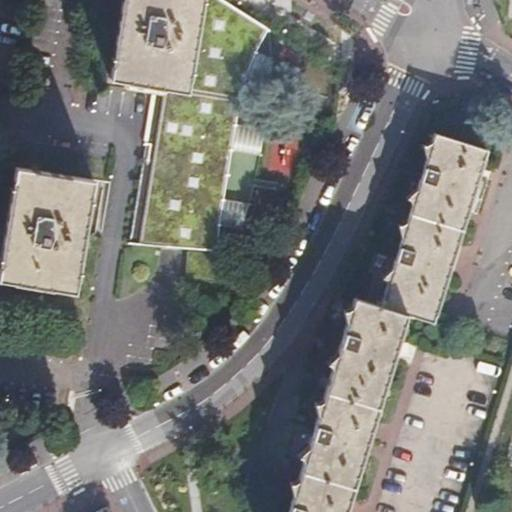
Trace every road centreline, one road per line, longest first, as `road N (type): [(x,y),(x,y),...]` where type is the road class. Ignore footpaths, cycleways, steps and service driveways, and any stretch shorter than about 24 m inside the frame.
road 1 (residential): [(2,511),(231,381),(271,341),(350,210),(433,26)]
road 2 (unknown): [(98,375),(167,340),(203,308),(240,219),(286,11)]
